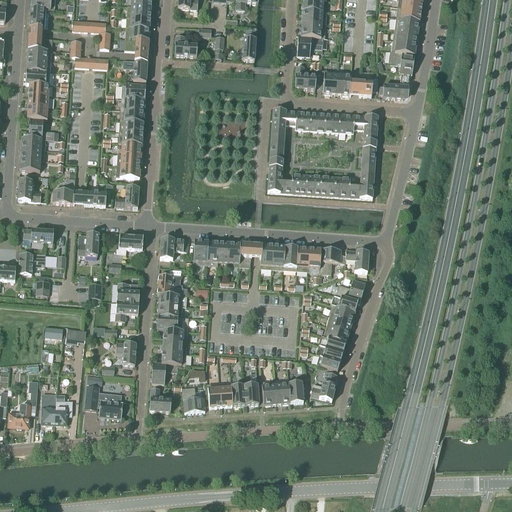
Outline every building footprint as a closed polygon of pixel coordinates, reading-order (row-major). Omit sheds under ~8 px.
[(30,0),(30,11),(54,13),(54,0),(56,0),(59,0),(58,0),(30,0)] [(127,9),(127,10),(150,11),(151,1),(155,1),(155,0),(148,0),(130,0),(130,10),(127,9)] [(177,0),(177,12),(197,13),(197,3),(197,0),(177,0)] [(257,0),(235,0),(235,13),(244,14),(245,6),(258,7),(257,0)] [(399,0),(398,0),(397,11),(420,14),(422,3),(399,0)] [(303,3),(302,14),(326,16),(326,15),(322,15),(323,4),(303,3)] [(127,10),(126,21),(150,22),(150,11),(127,10)] [(30,11),(27,52),(51,54),(52,43),(41,42),(42,22),(47,22),(48,13),(54,13),(30,11)] [(397,11),(395,22),(419,25),(420,14),(397,11)] [(302,14),(301,27),(325,28),(326,16),(302,14)] [(125,31),(149,33),(150,22),(126,21),(125,31)] [(395,22),(394,33),(417,36),(419,25),(395,22)] [(301,27),(300,40),(324,42),(325,28),(301,27)] [(125,31),(124,43),(148,44),(149,33),(125,31)] [(198,40),(210,40),(211,33),(199,32),(198,40)] [(394,33),(392,44),(416,47),(417,36),(394,33)] [(242,64),(254,64),(256,34),(246,34),(246,42),(243,41),(242,64)] [(174,59),(196,60),(197,48),(184,48),(185,40),(175,39),(174,59)] [(324,42),(300,40),(297,39),(296,60),(309,61),(310,53),(322,53),(322,42),(324,42)] [(215,52),(222,53),(223,40),(216,40),(215,52)] [(148,44),(124,43),(124,54),(134,55),(134,65),(123,64),(123,71),(133,72),(132,85),(145,86),(148,44)] [(389,55),(414,58),(416,47),(392,44),(391,55),(389,55)] [(27,52),(27,63),(50,65),(51,54),(27,52)] [(400,68),(398,76),(411,78),(414,58),(389,55),(388,66),(400,68)] [(27,63),(26,74),(50,76),(50,65),(27,63)] [(304,70),(295,70),(294,91),(315,93),(315,80),(304,79),(304,70)] [(322,97),(336,98),(337,74),(324,73),(322,97)] [(26,74),(25,87),(49,89),(49,88),(50,76),(26,74)] [(351,86),(350,86),(350,75),(337,74),(336,98),(350,99),(350,98),(350,86),(351,87),(351,86)] [(350,98),(350,99),(354,99),(371,100),(372,77),(361,76),(360,86),(355,86),(351,86),(351,87),(350,86),(350,98)] [(411,78),(398,76),(398,77),(400,77),(399,89),(383,88),(382,101),(407,103),(409,78),(411,78)] [(29,88),(28,99),(48,100),(49,89),(25,87),(25,88),(29,88)] [(121,88),(121,102),(144,104),(145,90),(121,88)] [(28,99),(27,110),(47,112),(48,100),(28,99)] [(121,102),(120,113),(143,115),(144,104),(121,102)] [(27,110),(27,121),(47,123),(47,112),(27,110)] [(120,113),(119,125),(143,126),(143,115),(120,113)] [(267,195),(291,197),(292,178),(291,178),(291,182),(281,181),(282,171),(282,170),(282,163),(284,128),(295,129),(296,114),(272,113),(269,162),(269,169),(268,170),(269,170),(267,195)] [(310,115),(296,114),(295,129),(294,133),(309,134),(310,115)] [(309,134),(324,135),(325,116),(310,115),(309,134)] [(324,135),(338,136),(339,117),(325,116),(324,135)] [(338,136),(352,137),(353,118),(339,117),(338,136)] [(350,182),(348,201),(372,202),(375,152),(375,151),(376,146),(376,145),(377,120),(353,118),(352,137),(353,137),(353,133),(363,133),(363,144),(362,144),(362,150),(362,152),(360,187),(349,186),(350,182)] [(21,141),(45,143),(53,144),(54,135),(42,135),(43,123),(47,123),(27,121),(27,122),(30,122),(28,141),(21,141)] [(119,125),(118,136),(142,137),(143,126),(119,125)] [(118,136),(118,146),(141,148),(142,137),(118,136)] [(21,141),(21,152),(44,154),(45,143),(21,141)] [(117,157),(117,158),(141,159),(141,148),(118,146),(118,147),(121,147),(120,158),(117,157)] [(21,152),(20,163),(44,164),(44,154),(21,152)] [(117,158),(116,169),(140,171),(141,159),(117,158)] [(44,164),(20,163),(19,174),(39,175),(40,164),(44,165),(44,164)] [(140,171),(116,169),(115,181),(139,182),(140,171)] [(291,197),(305,198),(306,179),(292,178),(291,197)] [(305,198),(319,199),(320,180),(306,179),(305,198)] [(319,199),(334,200),(335,181),(320,180),(319,199)] [(334,200),(348,201),(350,182),(335,181),(334,200)] [(65,194),(53,193),(52,206),(79,208),(105,210),(106,197),(80,195),(74,195),(74,183),(66,182),(65,194)] [(32,184),(19,183),(17,204),(40,205),(41,197),(31,196),(32,184)] [(126,190),(125,202),(115,202),(114,210),(137,212),(138,191),(133,191),(126,190)] [(30,245),(52,246),(53,234),(23,233),(23,242),(23,248),(30,248),(30,242),(30,245)] [(98,238),(87,237),(86,237),(85,250),(78,249),(77,258),(97,260),(98,238)] [(134,240),(127,239),(127,240),(119,239),(118,252),(142,253),(143,241),(134,240)] [(159,262),(172,263),(173,255),(183,255),(183,243),(161,242),(159,262)] [(192,268),(206,269),(208,245),(194,244),(192,268)] [(206,269),(217,269),(218,246),(208,245),(206,269)] [(227,270),(229,246),(218,246),(217,269),(217,266),(227,266),(227,270)] [(227,270),(238,271),(240,247),(229,246),(227,270)] [(250,261),(255,261),(256,248),(240,247),(238,271),(249,271),(250,261)] [(259,272),(271,273),(273,249),(256,248),(255,261),(260,261),(259,272)] [(271,273),(282,274),(284,250),(273,249),(271,273)] [(282,274),(296,274),(297,251),(284,250),(282,274)] [(296,274),(307,275),(309,252),(297,251),(296,274)] [(318,277),(319,277),(320,252),(309,252),(307,275),(308,272),(318,272),(318,277)] [(320,252),(319,277),(330,278),(331,266),(339,267),(340,259),(340,254),(320,252)] [(345,254),(345,263),(354,263),(354,275),(367,276),(368,256),(345,254)] [(31,278),(32,270),(44,270),(44,258),(19,257),(19,262),(19,264),(19,266),(18,266),(18,268),(19,268),(18,277),(31,278)] [(65,260),(58,259),(57,271),(64,272),(65,260)] [(109,267),(108,272),(108,275),(120,275),(121,268),(109,267)] [(0,283),(14,285),(15,272),(7,271),(0,270),(0,283)] [(158,277),(157,296),(182,298),(182,291),(170,290),(171,278),(158,277)] [(37,284),(36,292),(48,292),(49,285),(37,284)] [(338,288),(336,296),(360,304),(365,288),(352,284),(350,292),(338,288)] [(117,286),(116,306),(138,307),(139,296),(126,295),(127,287),(117,286)] [(159,298),(158,309),(182,310),(182,299),(182,298),(157,296),(157,298),(159,298)] [(330,309),(332,309),(354,316),(357,307),(359,307),(360,304),(336,296),(335,300),(333,299),(330,309)] [(138,307),(116,306),(115,325),(124,326),(125,318),(137,319),(138,307)] [(158,309),(157,319),(181,321),(182,310),(158,309)] [(332,309),(329,319),(351,326),(354,316),(332,309)] [(156,331),(187,333),(188,321),(181,321),(157,319),(156,331)] [(329,319),(325,330),(348,337),(351,326),(329,319)] [(325,330),(322,340),(345,347),(348,337),(325,330)] [(163,333),(162,344),(186,346),(187,333),(156,331),(156,333),(163,333)] [(85,334),(83,334),(67,332),(65,346),(77,347),(77,345),(84,346),(85,334)] [(116,333),(104,333),(104,340),(116,341),(116,333)] [(321,339),(318,349),(342,356),(345,347),(322,340),(321,339)] [(162,344),(162,356),(185,357),(186,346),(162,344)] [(136,348),(117,346),(116,346),(115,359),(123,360),(122,369),(134,370),(136,348)] [(318,349),(315,358),(339,365),(342,356),(318,349)] [(42,353),(41,365),(47,366),(49,353),(42,353)] [(162,356),(161,367),(185,368),(185,357),(162,356)] [(339,365),(315,358),(318,359),(316,368),(337,375),(339,365)] [(185,368),(161,367),(152,366),(151,387),(164,388),(165,375),(177,376),(177,369),(185,369),(185,368)] [(101,377),(113,378),(114,370),(102,369),(101,377)] [(310,400),(331,406),(338,379),(334,378),(325,376),(321,390),(313,388),(312,391),(310,400)] [(86,387),(98,389),(99,381),(87,379),(86,387)] [(301,382),(287,383),(289,407),(303,406),(301,382)] [(287,383),(274,384),(276,408),(289,407),(287,383)] [(257,384),(243,385),(245,409),(258,408),(257,384)] [(276,408),(274,384),(261,385),(262,409),(276,408)] [(28,396),(31,396),(30,408),(36,408),(37,386),(29,385),(28,396)] [(243,385),(230,386),(232,410),(245,409),(243,385)] [(230,386),(218,387),(220,410),(232,410),(230,386)] [(220,410),(218,387),(207,388),(208,411),(220,410)] [(99,391),(86,389),(84,413),(96,414),(96,411),(99,411),(98,421),(121,423),(122,405),(120,405),(121,399),(98,396),(99,391)] [(47,405),(55,405),(56,405),(56,398),(57,392),(49,391),(49,398),(48,398),(47,405)] [(182,392),(184,417),(204,415),(203,402),(195,403),(194,391),(182,392)] [(150,392),(150,393),(149,415),(170,416),(170,403),(158,402),(159,392),(150,392)] [(55,411),(55,428),(55,429),(60,429),(60,428),(66,428),(66,421),(67,421),(67,419),(71,420),(71,405),(64,405),(64,399),(56,398),(56,405),(55,405),(55,411)] [(19,418),(9,417),(8,430),(16,430),(17,432),(21,432),(22,431),(23,431),(23,426),(28,427),(29,409),(20,408),(19,418)] [(52,427),(55,428),(55,411),(48,411),(49,408),(46,408),(46,409),(42,408),(42,411),(41,411),(41,421),(41,427),(47,427),(47,428),(52,429),(52,427)]
